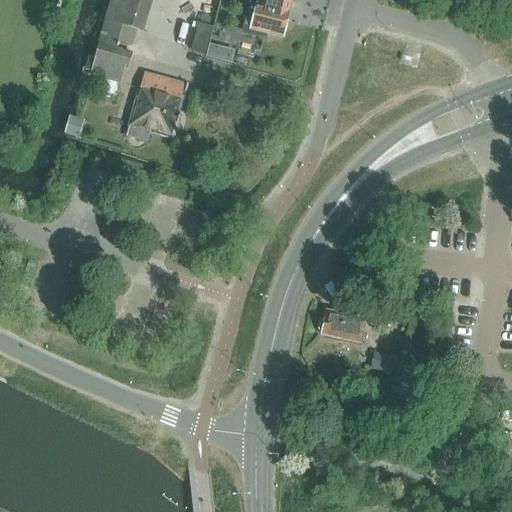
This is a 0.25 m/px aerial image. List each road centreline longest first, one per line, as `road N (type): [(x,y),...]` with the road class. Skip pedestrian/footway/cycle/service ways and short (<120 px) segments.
road 1 (tertiary): [(257,440),(282,303),(312,239),(399,149),(490,107)]
road 2 (unclassified): [(511,385),(486,371),(503,141),(490,107)]
road 3 (residential): [(257,440),(106,395),(0,345)]
road 4 (unclassified): [(490,107),(476,66),(454,43),(349,11)]
road 5 (unclassified): [(315,149),(349,11)]
